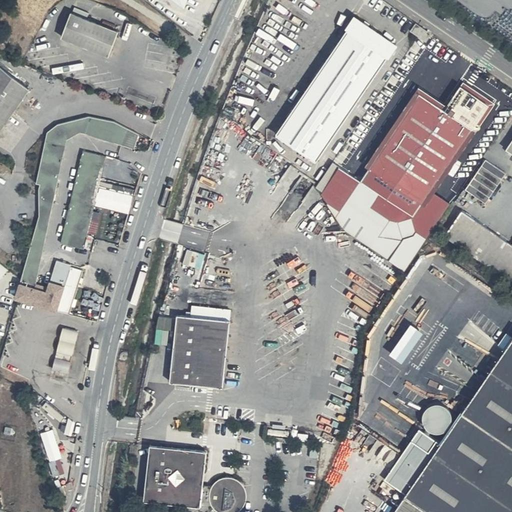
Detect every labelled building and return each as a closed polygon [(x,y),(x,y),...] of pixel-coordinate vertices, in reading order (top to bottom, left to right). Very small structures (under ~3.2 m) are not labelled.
[(121,31),(72,14),(62,39),(111,57),(121,31)] [(397,45),(357,17),(278,134),(318,161),(397,45)] [(433,34),(416,23),(410,31),(418,36),(420,34),(429,39),(433,34)] [(0,130),(29,89),(0,68),(0,130)] [(491,107),(463,88),(448,106),(421,87),(362,181),(334,162),(316,187),(336,217),(348,231),(377,251),(406,271),(451,204),(437,193),(491,107)] [(72,267),(73,264),(57,259),(48,287),(47,291),(35,287),(37,283),(67,139),(84,132),(132,148),(137,134),(114,121),(90,116),(58,124),(48,132),(35,183),(40,185),(39,214),(16,300),(57,314),(58,311),(72,267)] [(106,157),(83,151),(60,243),(83,249),(106,157)] [(487,159),(468,189),(485,203),(507,173),(487,159)] [(511,243),(464,210),(446,237),(511,281),(511,243)] [(0,281),(9,270),(0,262),(0,281)] [(83,271),(72,267),(58,311),(69,314),(83,271)] [(175,343),(178,316),(160,314),(156,341),(175,343)] [(234,320),(180,315),(174,382),(227,387),(234,320)] [(78,332),(62,328),(54,370),(69,373),(78,332)] [(408,495),(432,511),(511,511),(511,345),(444,445),(421,430),(386,480),(408,495)] [(81,427),(73,424),(69,438),(77,441),(81,427)] [(54,427),(42,431),(56,474),(67,470),(54,427)] [(207,451),(151,446),(145,502),(201,507),(204,491),(211,491),(214,508),(218,511),(239,511),(243,509),(247,504),(247,496),(247,488),(240,480),(233,477),(223,477),(216,481),(213,486),(205,485),(207,451)] [(432,511),(408,495),(395,511),(432,511)]
